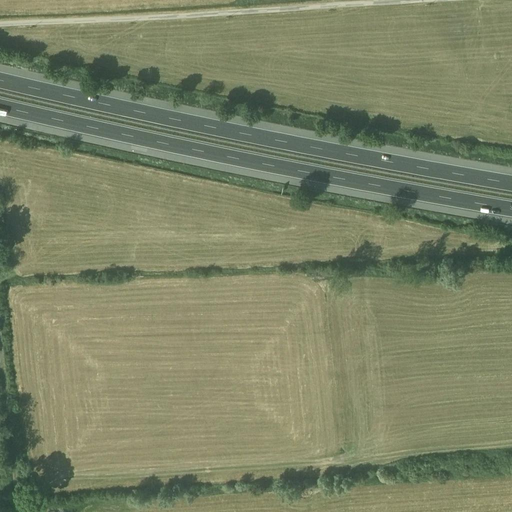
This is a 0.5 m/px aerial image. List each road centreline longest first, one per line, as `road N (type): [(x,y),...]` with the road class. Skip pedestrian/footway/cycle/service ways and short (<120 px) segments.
road 1 (motorway): [(0,101),(173,143),(511,206)]
road 2 (motorway): [(511,176),(0,71)]
road 3 (residential): [(367,0),(0,19)]
road 4 (track): [(16,496),(54,482),(230,465),(358,463)]
road 5 (track): [(19,511),(0,344)]
